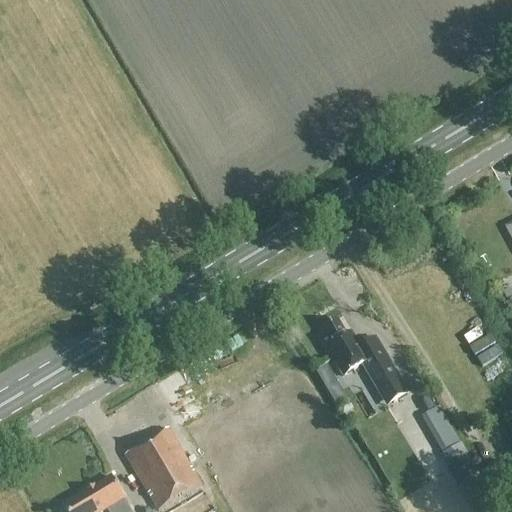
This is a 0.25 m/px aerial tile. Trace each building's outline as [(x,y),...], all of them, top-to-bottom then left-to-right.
[(511,223),(503,229),(511,246),(511,223)] [(335,321),(322,329),(326,335),(321,338),(328,350),(327,350),(342,376),(367,361),(373,370),(374,369),(387,361),(388,361),(376,341),(361,350),(352,335),(346,339),(335,321)] [(387,361),(374,369),(394,404),(408,396),(387,361)] [(349,405),(327,370),(316,377),(337,412),(349,405)] [(125,457),(158,511),(159,511),(202,487),(168,431),(125,457)] [(462,496),(471,491),(482,511),(500,511),(484,483),(471,460),(449,473),(462,496)] [(499,463),(486,471),(498,492),(511,484),(499,463)] [(111,479),(81,497),(61,509),(62,511),(130,511),(124,502),(125,501),(111,479)] [(217,486),(198,499),(206,511),(225,499),(217,486)]
